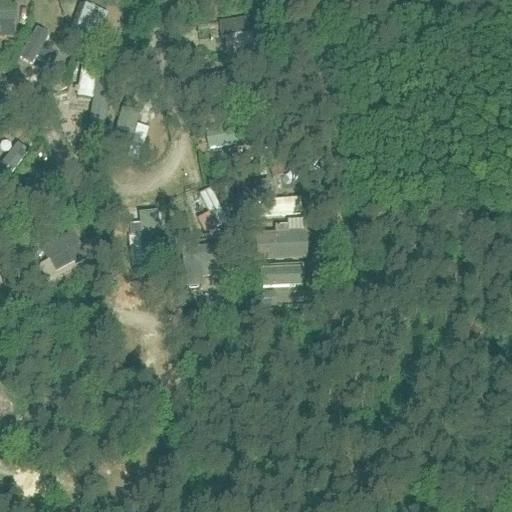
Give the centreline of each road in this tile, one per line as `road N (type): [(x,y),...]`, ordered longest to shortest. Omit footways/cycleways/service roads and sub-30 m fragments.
road 1 (track): [(360,511),(352,287),(327,0)]
road 2 (track): [(203,323),(0,437)]
road 3 (track): [(352,287),(278,316),(203,323)]
